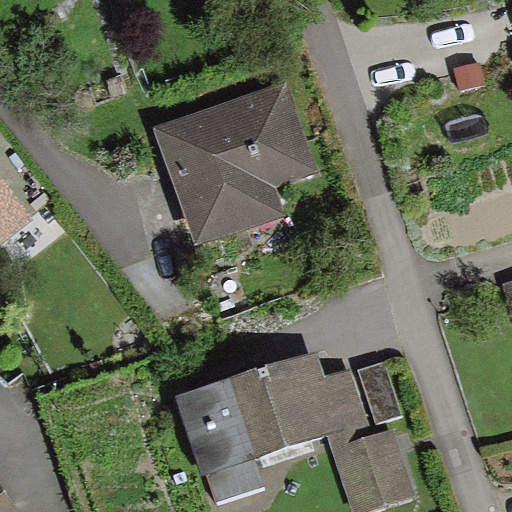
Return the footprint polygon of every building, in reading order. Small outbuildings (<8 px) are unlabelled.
[(289,88),(155,134),(196,254),(288,222),(277,192),(320,177),(289,88)] [(0,252),(33,225),(0,185),(0,252)] [(276,366),(176,399),(202,479),(208,477),(215,499),(261,484),(254,460),(328,435),(353,511),(356,511),(413,493),(392,430),(372,437),(349,367),(323,376),(315,353),(276,366)] [(401,415),(383,360),(356,369),(374,424),(401,415)] [(15,511),(0,490),(0,511),(15,511)]
